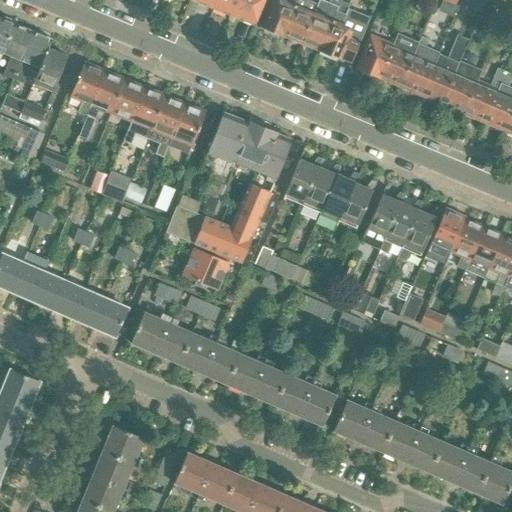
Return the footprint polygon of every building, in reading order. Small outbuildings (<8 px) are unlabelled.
[(217,0),(215,7),(235,15),(240,0),(217,0)] [(240,0),(235,15),(256,24),(265,0),(240,0)] [(274,0),(263,29),(283,37),(284,35),(298,0),(274,0)] [(298,0),(284,35),(302,42),(318,4),(307,0),(298,0)] [(319,0),(318,4),(302,42),(321,50),(342,0),(330,0),(329,3),(321,0),(319,0)] [(342,0),(321,50),(320,53),(340,62),(342,58),(353,63),(361,42),(364,35),(371,18),(349,9),(352,0),(342,0)] [(511,0),(482,0),(511,12),(511,0)] [(0,18),(0,60),(3,55),(16,25),(0,18)] [(16,25),(3,55),(11,58),(3,76),(14,80),(33,33),(16,25)] [(33,33),(14,80),(22,84),(30,66),(39,70),(51,40),(33,33)] [(394,45),(380,77),(402,87),(420,43),(419,42),(397,33),(392,44),(394,45)] [(436,62),(422,95),(443,104),(461,62),(464,55),(470,39),(458,34),(448,58),(439,54),(435,62),(436,62)] [(371,37),(357,70),(379,79),(380,77),(394,45),(392,44),(372,35),(371,37)] [(420,43),(402,87),(422,95),(436,62),(435,62),(439,54),(439,53),(425,47),(428,40),(421,36),(419,42),(420,43)] [(39,70),(33,84),(53,93),(67,58),(48,50),(52,40),(51,40),(39,70)] [(461,62),(443,104),(464,113),(477,80),(481,71),(461,62)] [(82,65),(70,96),(82,101),(78,113),(86,116),(103,74),(82,65)] [(477,80),(464,113),(484,122),(506,71),(498,67),(490,86),(477,80)] [(511,73),(506,71),(484,122),(505,131),(511,113),(511,94),(505,92),(511,73)] [(76,142),(74,145),(81,148),(84,139),(87,140),(98,112),(104,114),(105,110),(110,112),(123,82),(103,74),(86,116),(75,142),(76,142)] [(123,82),(110,112),(131,120),(143,90),(123,82)] [(131,120),(122,141),(130,144),(134,134),(147,140),(164,98),(143,90),(131,120)] [(1,106),(20,114),(18,119),(25,103),(6,94),(1,106)] [(164,98),(147,140),(159,144),(155,155),(163,158),(168,146),(171,137),(183,106),(164,98)] [(25,103),(18,119),(37,127),(44,111),(25,103)] [(171,137),(168,146),(188,154),(204,114),(183,106),(171,137)] [(208,153),(202,169),(215,174),(207,194),(202,204),(215,210),(218,202),(219,200),(226,179),(233,164),(242,141),(238,139),(245,123),(223,114),(207,152),(208,153)] [(14,151),(23,155),(25,152),(35,156),(44,135),(0,116),(0,135),(18,144),(14,151)] [(242,141),(233,164),(249,170),(260,174),(276,134),(245,123),(238,139),(242,141)] [(276,134),(260,174),(266,177),(264,181),(273,184),(290,140),(276,134)] [(44,150),(39,163),(63,172),(74,145),(76,142),(75,142),(72,141),(71,143),(67,142),(61,157),(44,150)] [(283,194),(282,198),(301,206),(317,168),(320,159),(316,158),(309,165),(299,161),(298,160),(283,194)] [(317,168),(301,206),(318,213),(334,176),(338,167),(335,166),(328,173),(317,168)] [(319,214),(317,219),(335,226),(337,221),(353,183),(357,175),(353,174),(346,181),(334,176),(318,213),(319,214)] [(146,189),(129,182),(123,197),(140,204),(146,189)] [(353,183),(337,221),(356,229),(357,226),(376,183),(372,182),(365,189),(353,183)] [(196,245),(229,259),(238,262),(249,236),(252,237),(270,193),(248,184),(230,228),(204,218),(201,223),(193,244),(196,245)] [(164,186),(155,208),(166,212),(166,211),(175,190),(173,190),(164,186)] [(381,195),(361,243),(380,251),(383,242),(384,242),(400,203),(403,195),(400,194),(392,201),(381,195)] [(383,242),(380,251),(387,254),(391,244),(401,249),(402,249),(418,211),(421,203),(417,201),(411,208),(400,203),(384,242),(383,242)] [(169,234),(181,239),(193,244),(201,223),(204,218),(204,217),(175,206),(165,233),(168,235),(169,234)] [(401,249),(397,259),(405,262),(409,252),(420,257),(421,253),(439,211),(436,209),(429,216),(418,211),(402,249),(401,249)] [(38,227),(44,214),(36,211),(31,224),(38,227)] [(445,212),(423,261),(444,270),(451,254),(465,221),(462,220),(463,217),(457,214),(455,217),(445,212)] [(44,214),(38,227),(48,231),(53,218),(44,214)] [(465,221),(451,254),(461,258),(458,267),(466,270),(484,229),(465,221)] [(72,241),(81,244),(86,233),(77,229),(72,241)] [(466,270),(465,271),(483,279),(487,270),(489,270),(503,237),(484,229),(466,270)] [(94,236),(86,233),(81,244),(89,248),(94,236)] [(169,234),(168,235),(165,244),(177,249),(181,239),(169,234)] [(511,240),(503,237),(489,270),(499,275),(496,283),(504,286),(511,267),(511,240)] [(196,245),(194,250),(183,275),(216,289),(229,259),(196,245)] [(121,263),(127,250),(117,246),(112,260),(121,263)] [(1,256),(0,258),(0,286),(10,291),(27,253),(17,248),(12,260),(1,256)] [(255,265),(265,269),(273,273),(278,260),(270,256),(272,252),(263,248),(255,265)] [(127,250),(121,263),(130,267),(135,253),(127,250)] [(27,253),(10,291),(31,300),(43,274),(44,274),(49,262),(27,253)] [(278,260),(273,273),(290,280),(296,267),(278,260)] [(296,267),(290,280),(309,288),(314,275),(296,267)] [(43,274),(31,300),(52,309),(63,283),(44,274),(43,274)] [(327,296),(333,283),(324,279),(319,293),(327,296)] [(158,294),(180,302),(184,290),(162,282),(158,294)] [(63,283),(52,309),(72,318),(84,292),(63,283)] [(504,286),(496,283),(492,292),(500,296),(504,286)] [(345,285),(337,303),(353,310),(361,291),(345,285)] [(105,301),(93,327),(114,336),(125,309),(116,305),(121,294),(110,289),(106,301),(105,301)] [(84,292),(72,318),(93,327),(105,301),(84,292)] [(408,294),(399,316),(413,322),(422,300),(408,294)] [(220,319),(225,305),(193,295),(188,309),(220,319)] [(303,306),(330,318),(335,308),(308,295),(303,306)] [(370,299),(364,312),(373,315),(378,302),(370,299)] [(425,308),(418,325),(437,333),(442,323),(445,316),(425,308)] [(399,317),(384,310),(378,322),(394,329),(399,317)] [(334,425),(348,392),(148,311),(135,344),(334,425)] [(442,323),(437,333),(457,342),(461,331),(442,323)] [(511,346),(506,344),(499,360),(511,365),(511,346)] [(487,372),(511,383),(511,381),(511,370),(492,361),(487,372)] [(38,382),(9,371),(0,393),(28,405),(38,382)] [(0,419),(19,427),(28,405),(0,393),(0,419)] [(334,431),(511,502),(511,463),(353,400),(347,414),(341,411),(334,431)] [(19,427),(0,419),(0,445),(10,450),(19,427)] [(86,511),(124,511),(154,437),(121,424),(86,511)] [(10,450),(0,445),(0,472),(1,473),(10,450)] [(171,484),(182,456),(170,452),(159,480),(171,484)] [(341,511),(196,453),(182,486),(245,511),(341,511)]
